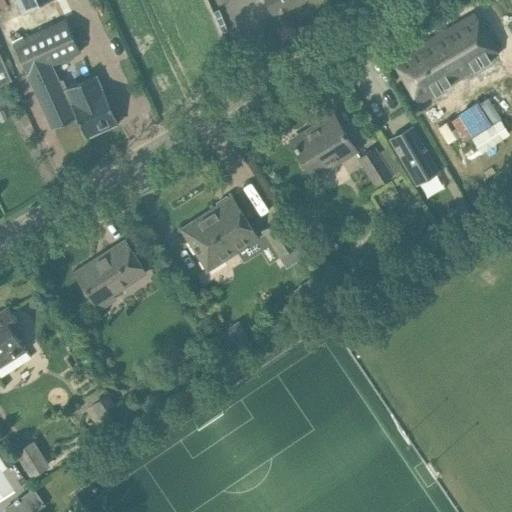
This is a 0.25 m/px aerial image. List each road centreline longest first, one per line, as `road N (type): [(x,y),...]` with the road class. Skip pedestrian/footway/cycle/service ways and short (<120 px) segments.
road 1 (unclassified): [(0,242),(416,0)]
road 2 (unknown): [(76,0),(149,155)]
